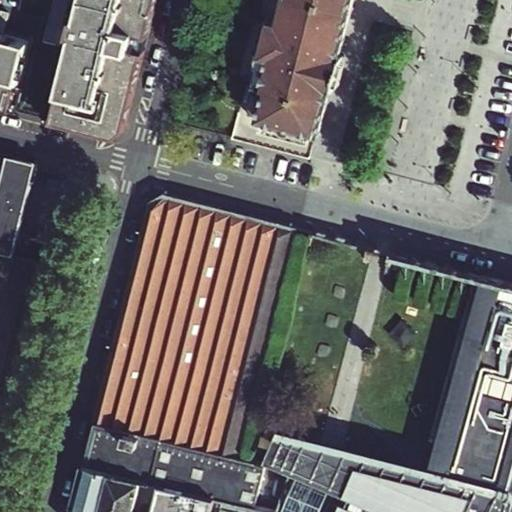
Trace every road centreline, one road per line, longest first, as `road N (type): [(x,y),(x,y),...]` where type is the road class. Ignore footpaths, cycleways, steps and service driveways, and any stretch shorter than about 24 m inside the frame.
road 1 (residential): [(491,253),(137,166)]
road 2 (residential): [(137,166),(48,511)]
road 3 (residential): [(182,0),(137,166)]
road 4 (residential): [(137,166),(0,132)]
